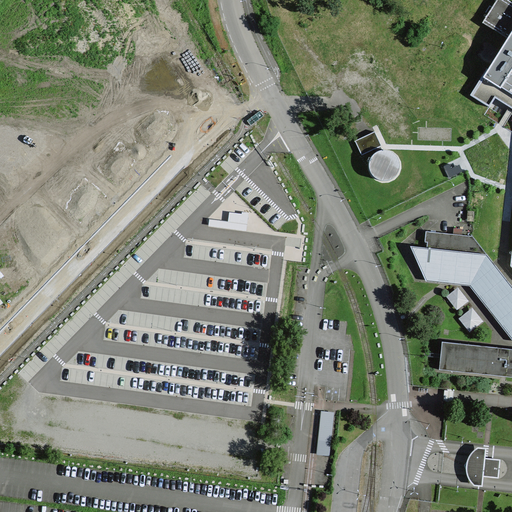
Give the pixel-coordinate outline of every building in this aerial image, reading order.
[(511,288),(471,236),(424,231),(423,241),(426,242),(424,254),(412,252),(422,276),(471,280),(511,333),(511,288)] [(511,333),(471,280),(422,276),(424,281),(468,285),(511,341),(511,333)] [(511,349),(440,342),(438,369),(511,377),(511,349)] [(320,410),(319,425),(332,426),(333,411),(320,410)] [(496,475),(498,461),(481,459),(476,459),(471,460),(468,462),(466,464),(468,469),(471,470),(475,472),(496,475)]
